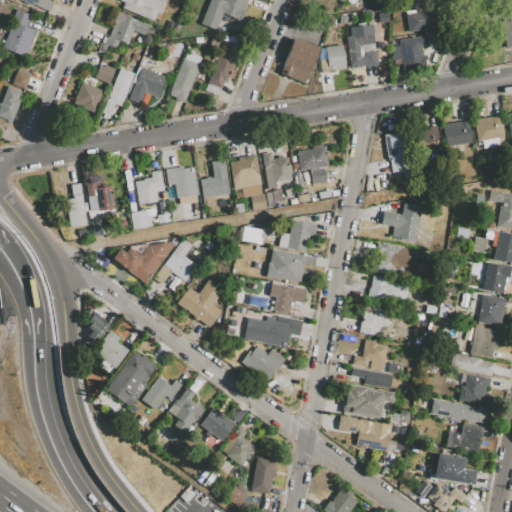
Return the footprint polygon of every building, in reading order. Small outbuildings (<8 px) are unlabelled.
[(49,0),(52,1),(48,10),(22,0),(49,0)] [(165,0),(160,16),(155,14),(153,21),(121,8),(124,1),(121,0),(165,0)] [(200,25),(210,0),(246,0),(238,21),(222,15),(215,31),(200,25)] [(511,47),(505,48),(496,0),(511,0),(511,47)] [(408,32),(405,13),(431,9),(434,29),(408,32)] [(2,48),(17,10),(31,16),(26,27),(34,31),(24,57),(2,48)] [(117,12),(150,25),(145,36),(133,30),(127,44),(117,39),(114,48),(109,46),(106,52),(100,49),(103,43),(101,43),(105,35),(108,36),(114,23),(113,22),(117,12)] [(349,67),(345,37),(350,36),(349,27),(372,24),(373,36),(372,36),(374,51),(375,51),(377,63),(349,67)] [(425,36),(426,44),(420,45),(421,58),(401,61),(398,40),(425,36)] [(278,74),(303,83),(316,47),(291,37),(278,74)] [(203,91),(223,42),(240,49),(231,71),(230,70),(224,83),(222,82),(216,96),(203,91)] [(324,47),(341,45),(345,68),(321,72),(320,60),(326,59),(324,47)] [(131,58),(133,53),(140,56),(137,61),(131,58)] [(184,103),(174,99),(175,97),(168,95),(183,58),(199,65),(184,103)] [(109,85),(94,78),(99,65),(104,67),(105,65),(115,69),(109,85)] [(101,112),(119,68),(133,74),(120,107),(114,104),(109,116),(101,112)] [(128,99),(141,68),(166,78),(157,98),(145,94),(141,105),(128,99)] [(11,84),(17,71),(28,76),(23,89),(11,84)] [(94,113),(72,104),(81,82),(103,91),(94,113)] [(0,117),(0,102),(4,93),(20,100),(11,122),(0,117)] [(473,119),(490,117),(491,118),(500,116),(504,139),(498,140),(499,146),(482,148),(481,143),(477,143),(473,119)] [(471,143),(455,145),(455,146),(453,146),(445,147),(441,125),(468,121),(471,143)] [(412,130),(416,153),(438,150),(435,126),(412,130)] [(383,134),(408,131),(412,157),(408,157),(410,169),(391,172),(389,160),(387,160),(383,134)] [(298,171),(295,152),(311,149),(310,146),(321,144),(322,148),(325,148),(327,166),(298,171)] [(267,189),(261,154),(271,152),(272,159),(276,159),(276,157),(282,156),(282,158),(286,157),(290,179),(275,181),(276,187),(267,189)] [(233,189),(229,162),(237,161),(237,157),(256,155),(260,185),(233,189)] [(202,198),(200,180),(212,178),(210,162),(224,160),(229,194),(202,198)] [(198,194),(175,198),(173,184),(167,185),(165,169),(179,167),(179,169),(193,167),(198,194)] [(309,171),(323,169),(325,182),(311,184),(309,171)] [(137,205),(133,182),(143,180),(143,179),(150,178),(149,172),(160,171),(163,190),(155,191),(157,202),(137,205)] [(114,209),(90,212),(85,182),(94,180),(96,188),(111,186),(114,209)] [(86,225),(68,227),(64,199),(72,198),(70,185),(80,183),(86,225)] [(317,192),(336,189),(337,196),(319,199),(317,192)] [(270,191),(280,190),(281,199),(272,201),(271,192),(270,191)] [(511,229),(495,227),(499,204),(487,202),(489,190),(511,193),(511,229)] [(272,201),(273,206),(267,207),(265,193),(271,192),(272,201)] [(251,211),(249,196),(263,194),(265,209),(251,211)] [(402,203),(420,207),(414,242),(391,238),(392,227),(381,225),(383,211),(400,214),(402,203)] [(243,204),(244,212),(235,213),(234,205),(243,204)] [(133,229),(130,213),(149,210),(152,226),(133,229)] [(157,224),(156,215),(168,213),(169,222),(157,224)] [(90,222),(104,219),(106,234),(92,236),(90,222)] [(277,246),(277,243),(266,241),(266,240),(265,239),(267,226),(279,228),(278,233),(287,235),(290,220),(314,225),(312,236),(308,235),(305,251),(277,246)] [(265,246),(240,241),(243,227),(260,230),(258,238),(265,239),(266,240),(266,241),(265,246)] [(455,237),(456,227),(469,229),(467,239),(455,237)] [(511,262),(491,259),(496,232),(511,234),(511,262)] [(487,254),(471,251),(474,237),(489,239),(487,254)] [(185,282),(162,265),(181,239),(191,246),(190,247),(194,249),(191,253),(196,257),(191,263),(196,267),(185,282)] [(173,246),(146,283),(111,258),(119,248),(125,253),(128,248),(139,256),(148,244),(166,241),(173,246)] [(202,250),(208,242),(213,245),(207,254),(202,250)] [(377,243),(418,251),(416,264),(408,262),(407,269),(402,268),(401,275),(375,270),(376,263),(373,263),(377,243)] [(300,282),(265,276),(268,262),(269,262),(271,250),(304,256),(300,282)] [(502,293),(481,290),(486,262),(509,266),(507,277),(505,277),(502,293)] [(366,301),(368,288),(369,288),(371,276),(384,279),(384,280),(408,284),(404,303),(381,298),(380,304),(366,301)] [(209,328),(175,303),(187,287),(197,294),(208,280),(222,290),(211,305),(221,312),(209,328)] [(288,313),(272,310),(274,297),(268,296),(270,283),(277,284),(277,285),(291,287),(291,286),(304,289),(301,303),(290,301),(288,313)] [(247,305),(249,295),(268,298),(266,308),(247,305)] [(476,323),(481,295),(504,299),(500,327),(476,323)] [(358,332),(363,307),(384,311),(383,312),(393,314),(390,326),(381,325),(379,336),(358,332)] [(95,343),(88,337),(92,331),(87,328),(90,324),(87,322),(92,315),(107,327),(95,343)] [(246,317),(265,321),(266,315),(275,317),(275,316),(301,320),(298,335),(289,334),(288,337),(287,337),(285,347),(242,339),(246,317)] [(469,354),(473,326),(495,330),(494,337),(497,337),(494,351),(491,351),(490,357),(469,354)] [(114,369),(92,353),(109,331),(119,338),(116,341),(128,350),(114,369)] [(381,371),(369,369),(370,361),(367,360),(366,367),(351,364),(353,355),(360,356),(364,340),(377,342),(377,345),(385,346),(381,371)] [(239,362),(248,351),(251,353),(255,346),(265,353),(264,355),(265,356),(270,349),(284,359),(273,374),(271,373),(265,381),(239,362)] [(130,407),(105,389),(133,351),(141,357),(142,355),(157,366),(145,383),(147,384),(130,407)] [(491,375),(448,368),(451,353),(481,358),(480,362),(492,364),(491,375)] [(351,368),(391,376),(388,388),(363,383),(363,379),(350,376),(351,368)] [(480,404),(457,400),(459,390),(463,390),(466,374),(484,377),(480,404)] [(140,399),(157,376),(169,385),(174,379),(181,384),(170,400),(164,396),(154,410),(140,399)] [(342,412),(343,406),(341,405),(345,384),(393,392),(391,402),(382,400),(379,419),(342,412)] [(186,388),(194,394),(189,400),(202,409),(201,412),(195,420),(192,421),(184,433),(170,423),(174,417),(167,411),(176,399),(177,400),(186,388)] [(482,422),(429,413),(432,399),(485,408),(482,422)] [(212,407),(234,423),(221,441),(211,434),(209,437),(204,434),(207,431),(199,425),(212,407)] [(403,454),(354,445),(357,434),(336,430),(339,416),(390,426),(388,440),(405,443),(403,454)] [(477,453),(449,448),(452,432),(460,434),(461,423),(481,426),(477,453)] [(239,466),(225,456),(226,455),(219,450),(228,437),(229,438),(238,426),(245,432),(241,438),(255,448),(247,460),(245,458),(239,466)] [(473,483),(434,478),(437,455),(464,459),(462,470),(474,472),(473,483)] [(255,457),(273,460),(272,468),(275,469),(273,478),(270,478),(267,494),(249,491),(255,457)] [(208,486),(204,483),(211,474),(215,477),(208,486)] [(415,491),(424,480),(431,486),(422,497),(415,491)] [(224,498),(233,485),(236,488),(239,483),(246,488),(243,493),(246,495),(237,507),(224,498)] [(436,483),(449,493),(453,487),(466,497),(460,504),(454,499),(443,511),(441,511),(432,504),(433,502),(426,496),(436,483)] [(347,511),(323,511),(322,511),(338,488),(356,501),(347,511)]
